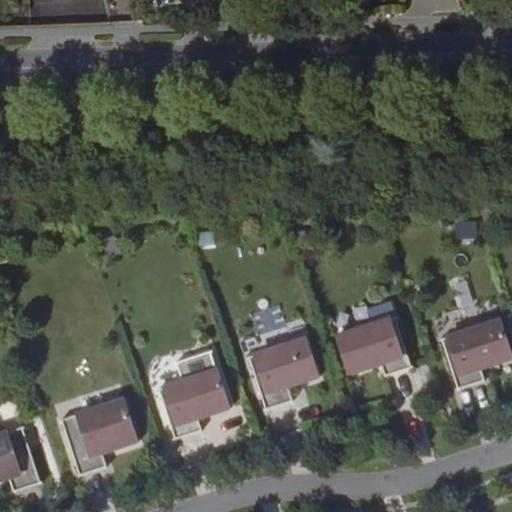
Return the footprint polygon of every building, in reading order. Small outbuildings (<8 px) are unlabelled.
[(476,222),(457,223),(458,239),(477,238),(476,222)] [(337,335),(349,373),(381,363),(385,375),(411,366),(395,316),(337,335)] [(442,338),(458,389),(484,380),(481,368),(511,358),(500,320),(442,338)] [(249,356),(266,408),(293,400),(288,385),(318,376),(306,337),(249,356)] [(159,388),(175,438),(202,430),(198,418),(229,407),(217,369),(159,388)] [(124,399),(62,419),(80,475),(107,466),(102,452),(137,441),(124,399)] [(14,491),(41,482),(23,426),(0,433),(0,480),(9,477),(14,491)]
